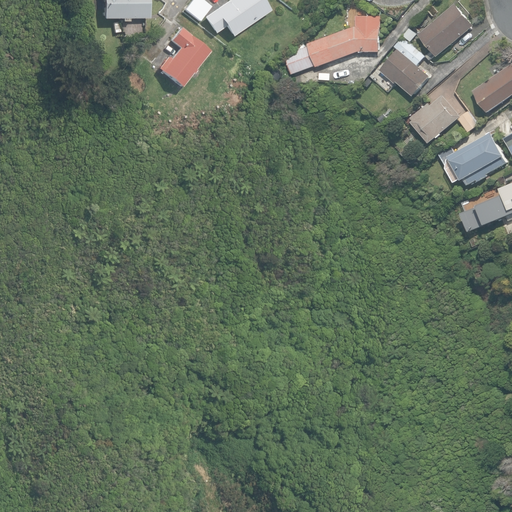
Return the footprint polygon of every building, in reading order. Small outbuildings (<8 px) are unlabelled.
[(101,0),(102,19),(149,18),(148,0),(101,0)] [(191,0),(184,9),(199,21),(210,7),(200,0),(191,0)] [(225,26),(232,36),(269,11),(261,0),(229,0),(203,18),(214,34),(225,26)] [(399,14),(398,3),(388,3),(388,15),(399,14)] [(420,34),(439,56),(475,26),(456,4),(420,34)] [(286,55),(293,74),(317,65),(318,67),(360,51),(381,52),(382,16),(357,15),(356,26),(309,44),(310,45),(306,47),(304,43),(297,46),(298,50),(286,55)] [(114,33),(121,32),(119,22),(113,23),(114,33)] [(410,27),(404,35),(412,42),(419,34),(410,27)] [(157,69),(180,87),(209,52),(180,28),(170,41),(179,48),(170,59),(167,57),(157,69)] [(398,81),(415,96),(432,76),(419,65),(427,56),(404,37),(395,47),(399,50),(381,71),(396,83),(398,81)] [(427,56),(431,60),(435,56),(431,52),(427,56)] [(511,64),(474,91),(489,112),(511,96),(511,64)] [(414,121),(432,142),(462,116),(444,95),(432,105),(430,103),(413,117),(415,120),(414,121)] [(461,120),(470,132),(480,124),(470,111),(460,118),(461,120)] [(465,177),(470,185),(478,180),(479,182),(490,176),(489,174),(509,162),(508,154),(494,131),(453,156),(449,168),(457,181),(465,177)] [(455,186),(445,171),(439,175),(449,190),(455,186)] [(511,179),(501,184),(504,192),(459,208),(466,229),(511,212),(511,179)]
